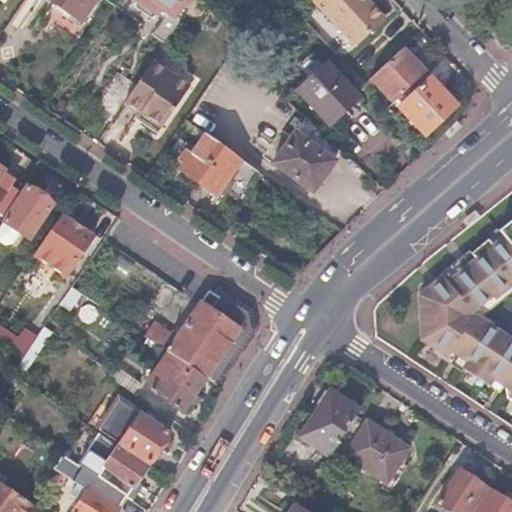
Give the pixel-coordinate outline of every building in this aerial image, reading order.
[(52,0),(66,9),(64,13),(77,22),(79,18),(82,21),(95,0),(52,0)] [(166,40),(192,0),(137,0),(162,17),(153,30),(166,40)] [(311,0),(355,47),(384,19),(366,0),(311,0)] [(395,101),(406,90),(402,87),(422,69),(413,59),(416,57),(408,47),(404,50),(402,48),(370,79),(389,100),(392,98),(395,101)] [(157,132),(189,86),(152,60),(136,83),(125,100),(140,111),(146,115),(141,122),(157,132)] [(357,95),(327,60),(297,87),(326,121),(357,95)] [(96,102),(115,115),(125,100),(136,83),(117,70),(96,102)] [(455,104),(429,77),(399,105),(425,133),(455,104)] [(136,118),(141,122),(146,115),(140,111),(136,118)] [(337,147),(303,115),(272,161),(312,190),(335,159),(330,154),(337,147)] [(252,166),(204,132),(190,152),(185,147),(180,153),(187,158),(179,170),(214,194),(220,187),(235,197),(254,171),(252,166)] [(0,216),(0,217),(16,195),(7,188),(8,185),(0,179),(0,174),(2,171),(0,169),(0,216)] [(19,234),(27,240),(52,204),(42,198),(42,193),(31,186),(29,188),(27,188),(0,226),(0,245),(0,246),(4,247),(12,244),(19,234)] [(511,336),(486,319),(483,324),(472,317),(481,289),(487,284),(492,290),(511,274),(511,215),(418,296),(419,338),(494,389),(499,382),(503,385),(506,397),(511,400),(511,336)] [(35,256),(66,276),(93,239),(63,218),(35,256)] [(485,295),(492,290),(487,284),(481,289),(472,317),(483,324),(486,319),(479,314),(485,295)] [(226,378),(255,329),(252,310),(233,298),(221,316),(200,302),(166,353),(171,356),(206,380),(213,370),(226,378)] [(144,337),(161,349),(171,334),(154,322),(144,337)] [(0,344),(21,359),(37,337),(24,327),(16,338),(0,327),(0,344)] [(184,413),(206,380),(171,356),(149,389),(184,413)] [(109,379),(131,394),(138,383),(117,368),(112,374),(109,379)] [(328,456),(358,410),(329,391),(300,436),(328,456)] [(90,423),(149,462),(169,433),(121,401),(114,410),(103,403),(90,423)] [(385,484),(408,449),(366,421),(343,456),(385,484)] [(124,496),(126,497),(147,466),(99,434),(78,464),(87,470),(124,496)] [(117,508),(124,496),(87,470),(72,492),(82,499),(73,511),(116,511),(119,509),(117,508)] [(448,511),(465,511),(482,487),(458,470),(436,504),(448,511)] [(47,511),(32,502),(30,505),(0,483),(0,511),(47,511)] [(511,511),(511,506),(490,492),(476,511),(511,511)]
